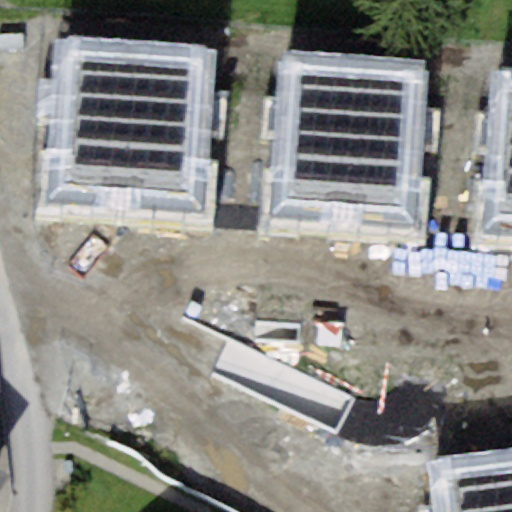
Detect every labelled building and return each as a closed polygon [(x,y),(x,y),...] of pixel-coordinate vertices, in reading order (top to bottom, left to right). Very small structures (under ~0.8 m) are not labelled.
[(39,204),(119,211),(134,42),(54,35),(39,204)] [(214,49),(134,42),(119,211),(199,218),(214,49)] [(268,229),(342,234),(354,57),(279,52),(268,229)] [(425,61),(354,57),(342,234),(414,236),(425,61)] [(511,249),(511,71),(492,70),(480,247),(511,249)] [(511,511),(511,482),(508,448),(426,459),(433,511),(511,511)]
